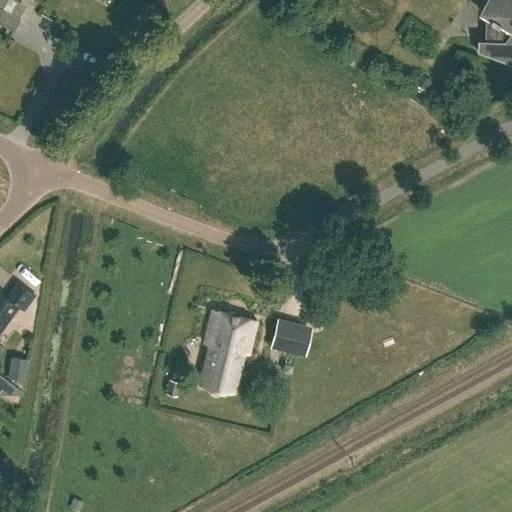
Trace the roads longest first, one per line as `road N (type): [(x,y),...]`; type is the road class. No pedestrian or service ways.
road 1 (unclassified): [(95,188),(223,240),(279,248),(511,126)]
road 2 (unclassified): [(47,168),(104,97),(205,0)]
